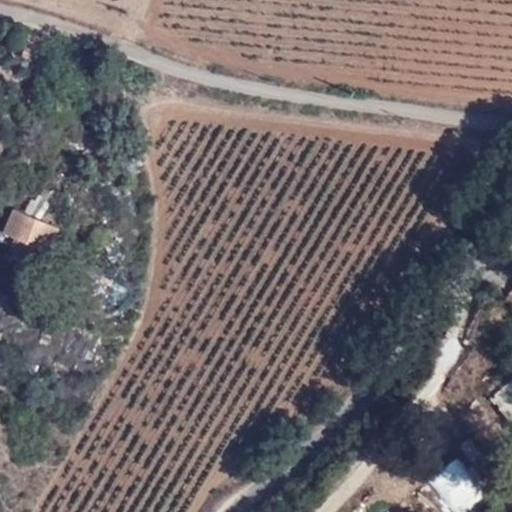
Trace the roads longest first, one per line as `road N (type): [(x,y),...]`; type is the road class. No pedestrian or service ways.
road 1 (unclassified): [(511,120),(284,97),(151,63),(0,7)]
road 2 (unclassified): [(239,511),(511,269)]
road 3 (unknown): [(380,387),(372,466),(332,511)]
road 4 (unknown): [(511,197),(459,316)]
